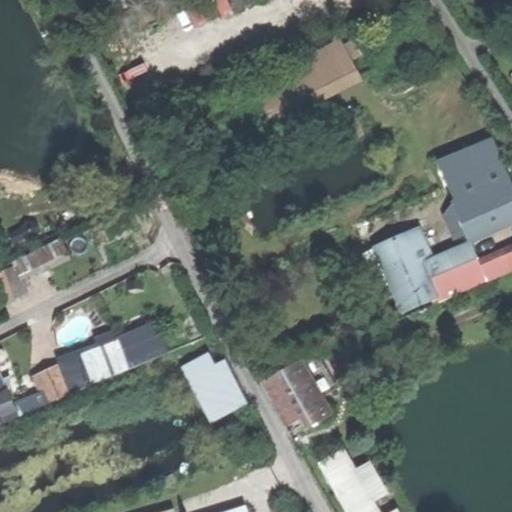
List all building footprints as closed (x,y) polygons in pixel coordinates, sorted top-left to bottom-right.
[(278,125),(374,78),(355,38),(259,85),(278,125)] [(511,188),(438,222),(467,285),(484,277),(467,238),(477,233),(480,239),(496,232),(489,217),(511,207),(511,188)] [(71,209),(76,219),(99,208),(94,198),(71,209)] [(379,248),(399,295),(428,282),(420,265),(427,262),(422,251),(416,254),(408,235),(379,248)] [(0,270),(0,300),(26,290),(17,265),(0,270)] [(183,367),(209,420),(231,409),(226,398),(238,392),(243,402),(249,399),(229,360),(218,365),(212,353),(183,367)] [(265,385),(289,424),(303,416),(310,427),(332,415),(301,363),(265,385)] [(40,394),(44,404),(70,392),(59,368),(33,379),(40,394)] [(0,423),(16,416),(13,407),(7,393),(0,396),(0,423)] [(13,407),(16,416),(44,404),(40,394),(13,407)] [(322,465),(348,511),(377,511),(365,489),(378,481),(368,463),(354,471),(344,453),(322,465)]
